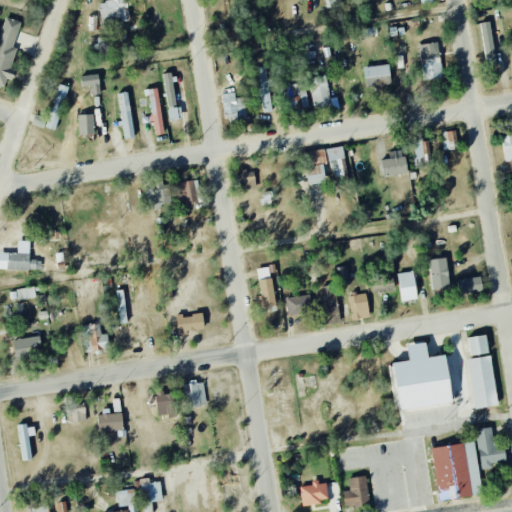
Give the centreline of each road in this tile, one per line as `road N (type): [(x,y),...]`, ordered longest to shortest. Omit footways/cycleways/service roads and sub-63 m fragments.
road 1 (residential): [(0,188),(511,106)]
road 2 (residential): [(269,511),(189,0)]
road 3 (residential): [(0,390),(511,311)]
road 4 (residential): [(511,352),(459,0)]
road 5 (residential): [(0,183),(63,0)]
